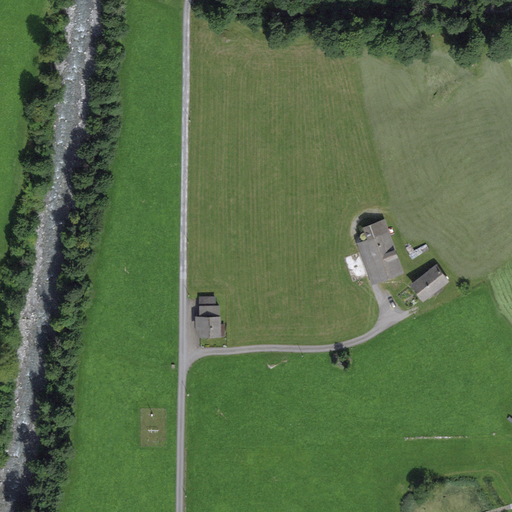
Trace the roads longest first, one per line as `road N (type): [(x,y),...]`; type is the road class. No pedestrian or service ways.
road 1 (track): [(183,281),(187,0)]
road 2 (residential): [(180,511),(183,281)]
